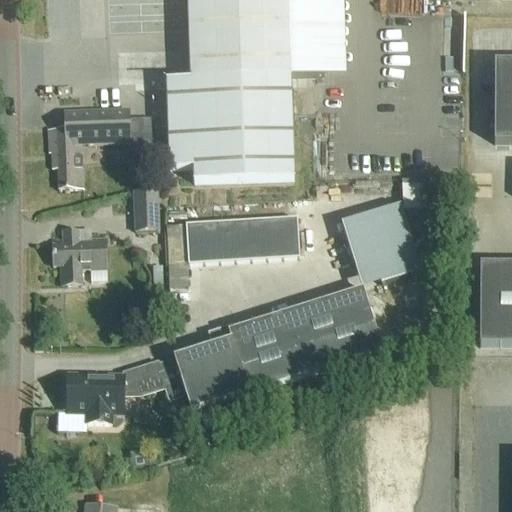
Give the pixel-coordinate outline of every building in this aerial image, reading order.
[(187,0),(190,86),(166,86),(169,176),(193,175),(193,189),(294,186),(291,82),(325,81),(322,0),(187,0)] [(511,67),(496,67),(495,148),(511,148),(511,67)] [(59,194),(83,193),(81,149),(130,147),(128,113),(64,116),(65,133),(48,134),(49,157),(52,157),(52,174),(58,173),(59,194)] [(444,186),(403,186),(403,214),(445,213),(444,186)] [(135,236),(159,235),(157,195),(134,196),(135,236)] [(298,223),(282,224),(284,264),(300,263),(298,223)] [(282,224),(266,225),(268,265),(284,264),(282,224)] [(266,225),(250,226),(252,266),(268,265),(266,225)] [(250,226),(234,227),(236,267),(252,266),(250,226)] [(234,227),(218,228),(220,268),(236,267),(234,227)] [(218,228),(202,229),(204,269),(220,268),(218,228)] [(202,229),(186,230),(188,270),(204,269),(202,229)] [(81,275),(107,274),(105,242),(80,243),(79,234),(62,235),(63,244),(56,244),(56,249),(52,250),(53,270),(61,270),(62,290),(81,289),(81,275)] [(153,290),(163,290),(163,269),(153,269),(153,290)] [(511,350),(511,270),(482,270),(482,350),(511,350)] [(67,404),(67,418),(87,419),(87,428),(112,428),(112,419),(124,419),(124,393),(138,393),(140,397),(163,390),(168,407),(185,401),(191,418),(382,357),(363,294),(238,333),(236,330),(209,338),(213,350),(159,367),(123,378),(123,381),(74,380),(73,399),(67,404)] [(237,435),(228,406),(191,418),(200,447),(237,435)] [(147,460),(148,470),(157,469),(156,459),(147,460)]
